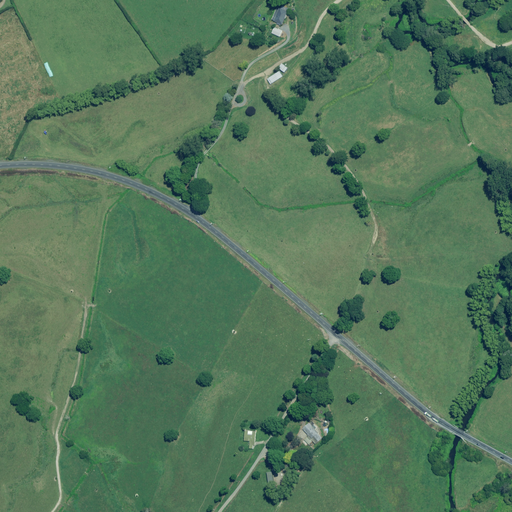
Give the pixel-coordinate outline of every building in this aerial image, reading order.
[(290,10),(278,5),(272,21),(277,23),(277,24),(281,26),(281,25),(283,25),(290,10)] [(283,31),(275,28),(272,34),(280,37),(283,31)] [(288,68),(282,64),(279,68),(285,73),(288,68)] [(280,72),(269,78),(268,79),(271,85),(273,84),(283,77),(280,72)] [(309,436),(304,440),(310,447),(315,443),(316,444),(323,439),(315,430),(317,428),(312,422),(303,429),(309,436)] [(255,446),(256,432),(245,431),(245,441),(250,442),(250,449),(253,449),(253,446),(255,446)]
